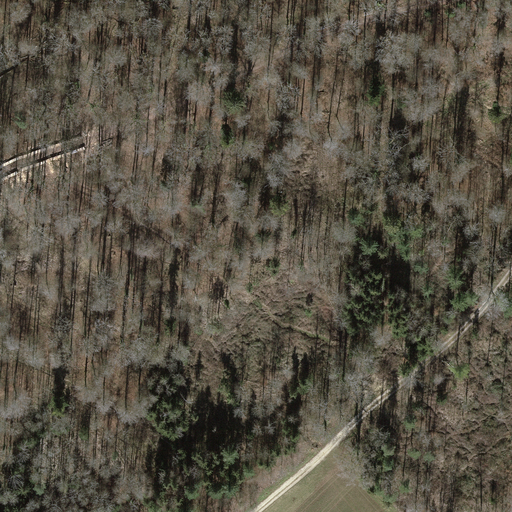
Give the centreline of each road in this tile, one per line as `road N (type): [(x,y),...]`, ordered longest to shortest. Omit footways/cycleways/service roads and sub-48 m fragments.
road 1 (track): [(442,0),(302,42),(0,175)]
road 2 (track): [(256,511),(511,273)]
